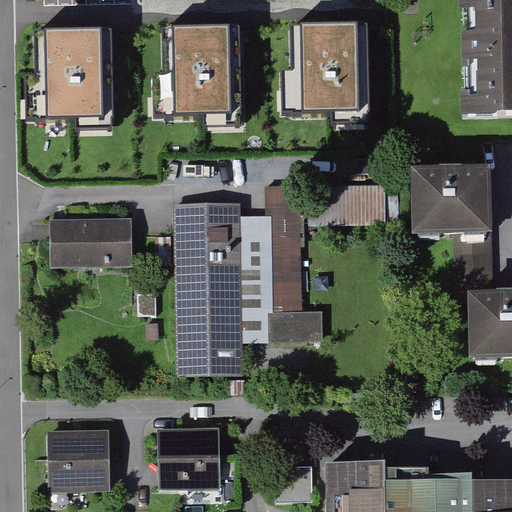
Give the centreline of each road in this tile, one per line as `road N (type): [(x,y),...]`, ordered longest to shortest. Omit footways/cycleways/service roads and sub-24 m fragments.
road 1 (residential): [(6,415),(291,409),(403,439),(511,435)]
road 2 (residential): [(6,415),(0,0)]
